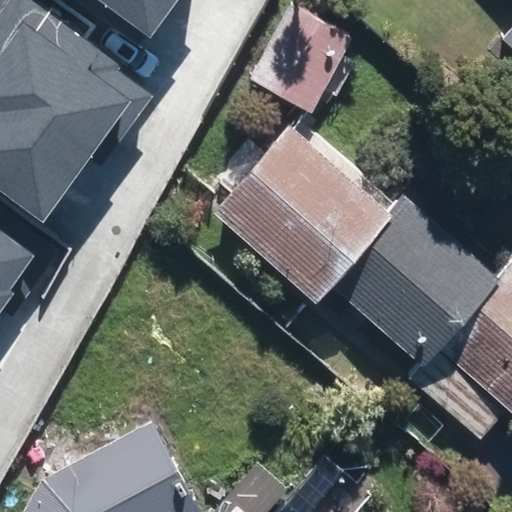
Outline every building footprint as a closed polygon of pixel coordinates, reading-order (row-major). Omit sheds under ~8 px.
[(511,70),(511,0),(505,0),(466,47),(505,79),(511,70)] [(270,85),(313,112),(359,37),(317,10),(270,85)] [(0,142),(11,128),(0,119),(0,142)] [(332,287),(392,217),(287,126),(212,214),(318,303),(332,287)] [(424,365),(500,278),(407,199),(392,217),(332,287),(420,362),(424,365)] [(424,365),(420,362),(409,376),(482,439),(507,408),(511,412),(511,264),(500,278),(424,365)] [(23,511),(201,511),(153,421),(42,480),(23,511)] [(215,511),(268,511),(288,489),(258,463),(215,511)]
